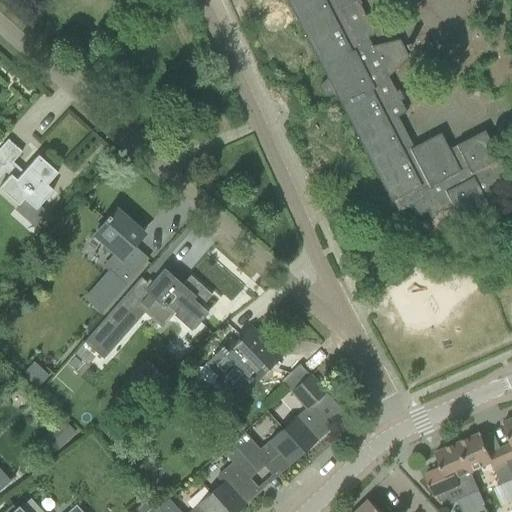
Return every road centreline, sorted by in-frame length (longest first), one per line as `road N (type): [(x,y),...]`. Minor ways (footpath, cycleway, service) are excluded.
road 1 (residential): [(334,312),(294,286),(0,22)]
road 2 (residential): [(334,312),(201,0)]
road 3 (residential): [(406,428),(334,312)]
road 4 (tertiary): [(311,511),(406,428)]
